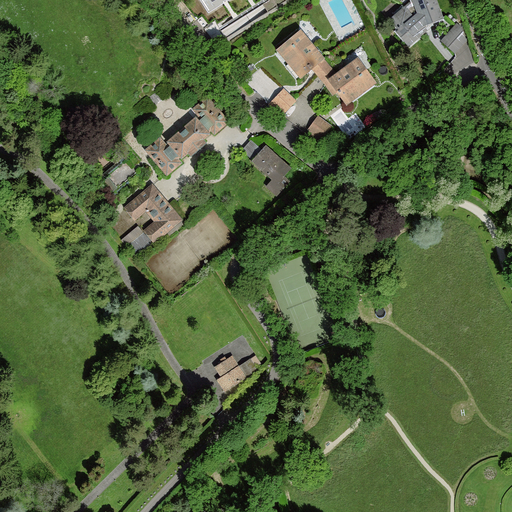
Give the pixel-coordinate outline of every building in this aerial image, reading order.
[(227,0),(200,0),(209,12),(227,0)] [(444,19),(436,0),(412,0),(413,2),(393,20),(401,30),(399,33),(411,47),(426,33),(422,30),(424,28),(444,19)] [(461,28),(458,25),(444,42),(455,52),(466,40),(461,28)] [(378,84),(359,59),(338,73),(303,30),(277,51),(302,81),(314,71),(334,96),(338,93),(348,107),(378,84)] [(297,100),(285,89),(270,104),(282,116),(297,100)] [(161,137),(145,150),(167,177),(172,174),(183,164),(181,161),(190,153),(192,156),(208,143),(206,140),(211,136),(209,134),(211,132),(214,136),(231,123),(209,96),(199,104),(193,109),(199,116),(167,143),(161,137)] [(333,128),(319,116),(308,129),(323,141),(333,128)] [(255,139),(245,146),(251,155),(261,148),(255,139)] [(252,162),(272,181),(266,187),(277,197),(291,182),(286,177),(292,171),(266,146),(252,162)] [(118,187),(109,177),(101,184),(110,195),(118,187)] [(144,231),(156,244),(184,220),(171,204),(155,185),(154,184),(125,208),(136,221),(146,212),(155,222),(144,231)] [(139,226),(122,240),(136,259),(154,245),(139,226)] [(232,354),(215,365),(222,376),(216,380),(223,392),(259,370),(256,365),(261,362),(255,354),(238,364),(232,354)]
